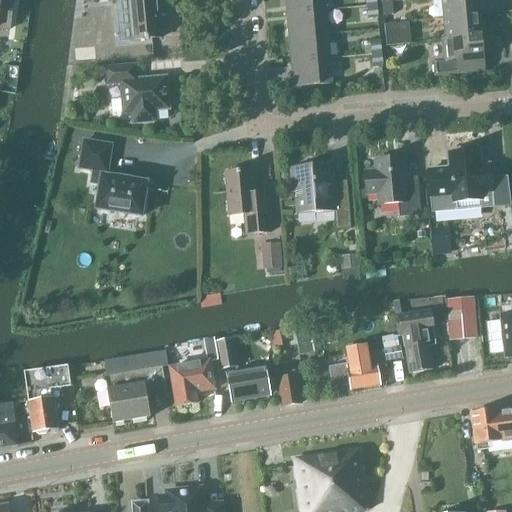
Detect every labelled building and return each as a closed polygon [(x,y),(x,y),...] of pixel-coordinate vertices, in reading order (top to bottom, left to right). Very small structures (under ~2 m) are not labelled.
[(0,0),(0,29),(9,31),(13,0),(0,0)] [(116,0),(117,2),(129,1),(133,40),(162,38),(158,0),(116,0)] [(289,14),(326,11),(325,0),(286,0),(287,6),(288,6),(289,14)] [(481,18),(478,0),(442,0),(445,21),(481,18)] [(383,2),(384,18),(394,17),(392,1),(383,2)] [(367,7),(368,20),(378,19),(377,6),(367,7)] [(288,23),(290,39),(329,35),(326,11),(289,14),(290,23),(288,23)] [(442,40),(443,48),(483,45),(481,18),(445,21),(446,40),(442,40)] [(404,24),(385,26),(387,47),(397,46),(406,45),(404,24)] [(293,54),(293,63),(331,60),(329,35),(290,39),(291,54),(293,54)] [(370,43),(372,56),(382,55),(381,42),(370,43)] [(483,45),(443,48),(445,64),(435,65),(436,76),(486,72),(483,45)] [(372,56),(373,69),(383,68),(382,55),(372,56)] [(294,88),(333,85),(331,60),(293,63),(294,71),(292,71),(294,88)] [(172,112),(169,78),(137,81),(136,67),(106,69),(107,84),(120,83),(122,116),(131,116),(132,125),(157,123),(156,113),(172,112)] [(90,185),(99,186),(95,212),(145,219),(150,186),(106,179),(107,175),(110,175),(114,148),(82,144),(79,169),(92,171),(90,185)] [(493,208),(490,165),(481,166),(480,162),(482,157),(482,154),(480,150),(477,147),(473,147),(469,147),(466,150),(464,154),(448,155),(449,169),(429,171),(433,213),(457,211),(456,202),(480,200),(481,209),(493,208)] [(375,161),(376,172),(365,172),(367,196),(378,195),(379,205),(399,204),(400,218),(421,216),(419,188),(407,189),(404,159),(375,161)] [(308,167),(291,168),(293,194),(296,194),(298,215),(316,213),(316,215),(335,213),(337,230),(352,229),(347,182),(334,183),(333,171),(312,173),(312,167),(308,167)] [(248,234),(271,232),(268,202),(254,203),(251,173),(238,174),(236,171),(230,171),(229,175),(227,175),(230,216),(246,215),(248,234)] [(445,230),(433,231),(435,255),(447,254),(445,230)] [(279,245),(263,246),(265,270),(281,269),(279,245)] [(359,256),(342,258),(342,271),(360,270),(359,256)] [(448,300),(451,341),(475,339),(478,339),(477,330),(475,298),(448,300)] [(394,315),(401,314),(399,302),(393,303),(394,315)] [(433,345),(431,331),(432,331),(430,312),(398,317),(401,337),(403,337),(409,375),(432,371),(428,346),(433,345)] [(511,315),(500,316),(505,359),(511,357),(511,315)] [(312,354),(309,331),(296,333),(299,357),(312,354)] [(279,333),(271,335),(274,350),(282,348),(279,333)] [(382,338),(385,349),(396,347),(394,335),(382,338)] [(238,366),(234,339),(217,341),(220,362),(231,367),(238,366)] [(216,361),(215,350),(213,340),(187,344),(190,365),(170,367),(176,406),(196,404),(194,392),(213,390),(209,362),(216,361)] [(348,365),(330,368),(332,384),(340,388),(350,386),(350,390),(380,386),(377,365),(369,367),(366,347),(346,350),(348,365)] [(401,347),(384,350),(387,363),(403,360),(401,347)] [(441,349),(439,353),(440,358),(451,356),(449,348),(441,349)] [(167,351),(104,361),(105,376),(110,375),(112,390),(107,390),(113,424),(150,418),(146,389),(163,387),(160,368),(169,367),(167,351)] [(69,386),(67,367),(25,372),(32,433),(38,433),(41,435),(49,434),(49,431),(57,431),(55,412),(57,411),(57,403),(54,401),(54,398),(50,399),(49,389),(69,386)] [(269,368),(227,374),(231,403),(269,398),(268,395),(272,395),(276,394),(275,383),(271,383),(269,368)] [(290,377),(278,379),(282,407),(301,404),(301,403),(297,377),(295,377),(294,372),(289,372),(290,377)] [(482,413),(471,414),(476,452),(487,451),(488,453),(511,450),(511,410),(498,412),(498,411),(493,411),(491,409),(484,410),(482,413)] [(13,418),(0,419),(0,448),(17,446),(13,418)] [(366,511),(357,449),(292,459),(299,511),(366,511)] [(204,511),(202,489),(184,491),(185,495),(161,498),(162,511),(204,511)] [(146,511),(146,503),(131,504),(131,511),(146,511)]
